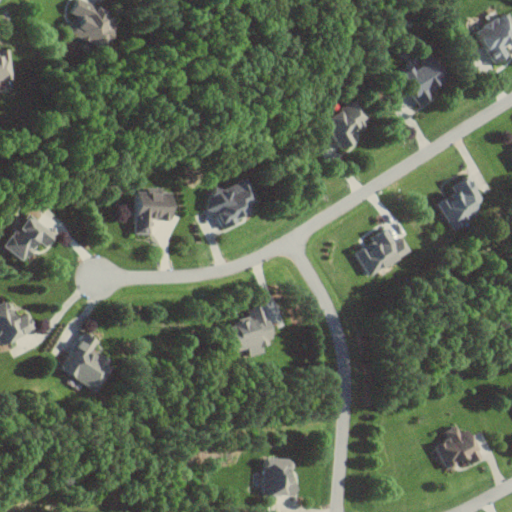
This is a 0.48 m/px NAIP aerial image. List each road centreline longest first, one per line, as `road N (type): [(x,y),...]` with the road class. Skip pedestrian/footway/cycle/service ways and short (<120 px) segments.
road 1 (residential): [(97,270),(182,280),(229,273),(511,100)]
road 2 (residential): [(289,239),(331,308),(345,355),(338,511)]
